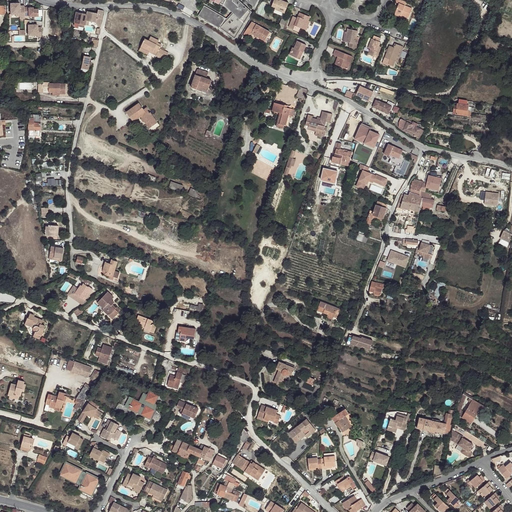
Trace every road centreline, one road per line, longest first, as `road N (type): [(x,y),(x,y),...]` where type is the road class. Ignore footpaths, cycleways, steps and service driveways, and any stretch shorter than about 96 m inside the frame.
road 1 (residential): [(334,511),(252,434),(252,386),(23,300),(0,311)]
road 2 (unknown): [(316,86),(326,78),(360,80),(448,95),(483,25),(477,0)]
road 3 (residential): [(307,83),(357,104),(417,145),(511,169)]
road 4 (unknown): [(427,148),(392,210),(355,330)]
road 5 (residential): [(38,0),(62,7),(142,4),(188,20)]
road 6 (residential): [(188,20),(272,72),(307,83)]
